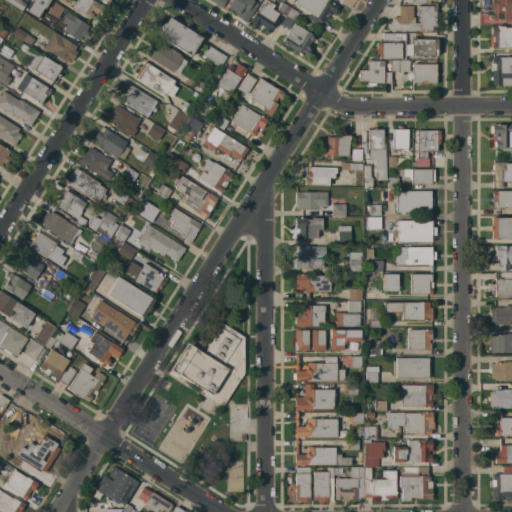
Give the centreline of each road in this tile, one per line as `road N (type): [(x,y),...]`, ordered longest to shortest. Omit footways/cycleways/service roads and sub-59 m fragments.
road 1 (residential): [(383,0),(59,511)]
road 2 (residential): [(460,0),(463,511)]
road 3 (residential): [(265,185),(266,511)]
road 4 (residential): [(149,0),(0,237)]
road 5 (residential): [(511,105),(362,107),(323,95)]
road 6 (residential): [(323,95),(177,0)]
road 7 (residential): [(228,511),(107,436)]
road 8 (residential): [(107,436),(0,369)]
